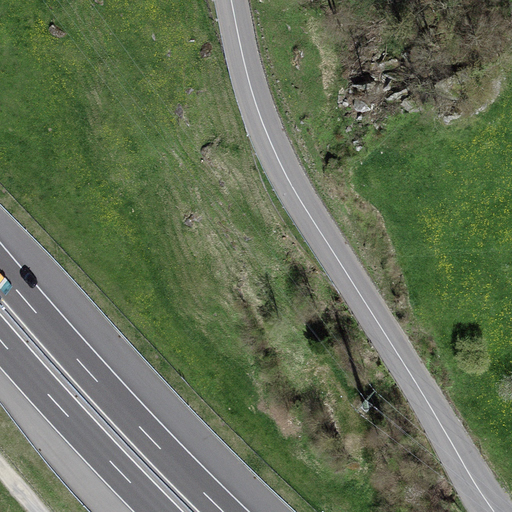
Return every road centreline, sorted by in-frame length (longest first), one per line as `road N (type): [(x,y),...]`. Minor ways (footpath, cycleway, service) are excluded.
road 1 (tertiary): [(494,511),(443,442),(264,129),(227,0)]
road 2 (motorway): [(223,511),(0,270)]
road 3 (motorway): [(0,340),(159,511)]
